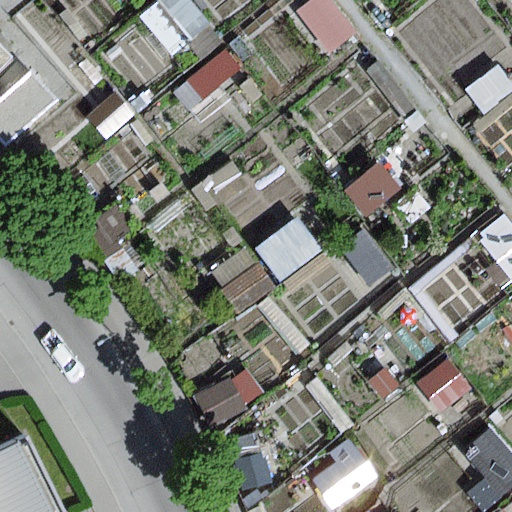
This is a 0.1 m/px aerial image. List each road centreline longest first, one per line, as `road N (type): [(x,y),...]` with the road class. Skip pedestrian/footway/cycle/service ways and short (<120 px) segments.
road 1 (residential): [(0,261),(100,394),(154,511)]
road 2 (track): [(353,0),(511,200)]
